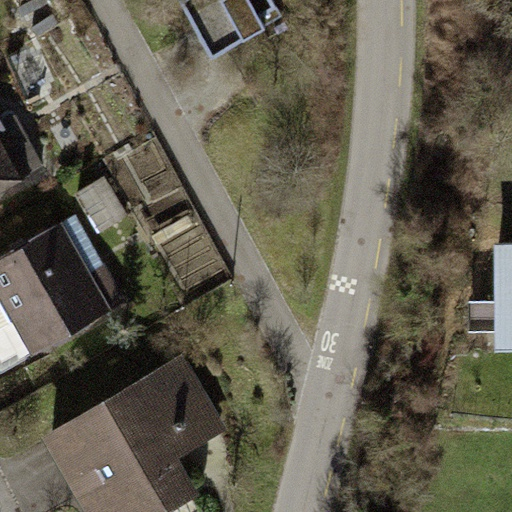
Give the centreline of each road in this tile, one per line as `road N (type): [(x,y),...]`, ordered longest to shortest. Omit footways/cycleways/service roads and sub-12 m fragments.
road 1 (residential): [(105,0),(327,393)]
road 2 (residential): [(327,393),(368,196),(384,68),(383,0)]
road 3 (residential): [(299,511),(327,393)]
